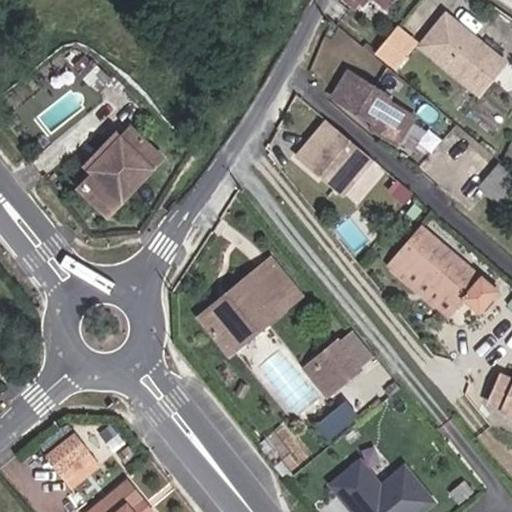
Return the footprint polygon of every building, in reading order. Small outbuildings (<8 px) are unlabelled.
[(364,2),(361,0),(344,0),(357,11),(364,2)] [(511,63),(453,15),(428,47),(474,85),(491,64),(503,73),(511,63)] [(419,46),(401,32),(380,57),(398,72),(419,46)] [(486,94),(503,73),(491,64),(474,85),(486,94)] [(387,97),(388,95),(349,71),(334,95),(372,120),(371,124),(388,135),(388,136),(402,145),(404,141),(415,124),(420,117),(392,99),(387,97)] [(296,155),(342,194),(374,157),(328,118),(296,155)] [(427,132),(415,124),(404,141),(417,149),(427,132)] [(105,166),(85,186),(110,210),(152,167),(149,163),(159,153),(132,127),(100,160),(105,166)] [(80,181),(85,186),(105,166),(100,160),(80,181)] [(507,206),(511,199),(511,168),(503,161),(483,185),(507,206)] [(496,291),(443,244),(425,229),(398,258),(456,309),(466,299),(480,311),(496,291)] [(236,297),(206,320),(231,351),(302,293),(272,256),(231,290),(236,297)] [(456,309),(398,258),(391,266),(449,317),(456,309)] [(201,313),(206,320),(236,297),(231,290),(201,313)] [(319,356),(341,383),(361,367),(339,339),(319,356)] [(307,366),(328,393),(341,383),(319,356),(307,366)] [(503,409),(511,388),(511,379),(505,377),(493,405),(503,409)] [(511,412),(511,388),(503,409),(511,412)] [(348,399),(317,420),(328,435),(359,414),(348,399)] [(77,431),(47,455),(62,474),(93,450),(77,431)] [(93,450),(62,474),(72,486),(102,462),(93,450)] [(356,511),(418,511),(435,498),(405,463),(381,483),(360,458),(331,482),(356,511)] [(459,499),(473,486),(465,476),(450,489),(459,499)] [(132,511),(126,503),(139,493),(128,480),(89,511),(132,511)] [(154,511),(139,493),(126,503),(132,511),(154,511)]
